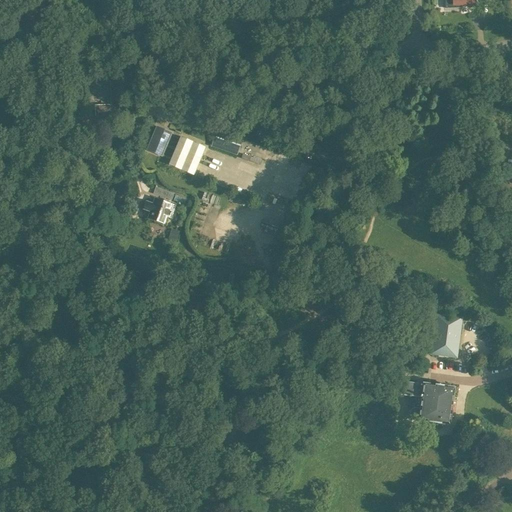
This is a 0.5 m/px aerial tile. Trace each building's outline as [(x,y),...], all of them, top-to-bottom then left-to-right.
[(94,106),(95,117),(123,116),(123,105),(124,105),(122,70),(93,71),(93,82),(110,81),(111,105),(94,106)] [(146,150),(160,156),(165,143),(167,144),(171,133),(158,128),(153,137),(152,137),(146,150)] [(240,146),(242,141),(216,132),(214,137),(209,149),(236,158),(240,146)] [(168,165),(193,176),(205,147),(179,137),(168,165)] [(264,155),(266,147),(249,141),(246,149),(264,155)] [(243,153),(241,161),(259,166),(261,159),(243,153)] [(173,207),(154,200),(153,205),(146,203),(143,209),(150,212),(148,218),(154,220),(153,222),(162,226),(166,216),(170,217),(173,207)] [(167,239),(175,242),(179,232),(171,229),(167,239)] [(183,268),(177,266),(176,269),(173,271),(170,270),(168,275),(180,279),(183,268)] [(457,342),(461,319),(451,318),(451,317),(445,316),(445,317),(435,315),(434,326),(430,325),(426,331),(423,353),(430,354),(430,355),(438,356),(447,358),(455,359),(456,351),(458,342),(457,342)] [(409,408),(410,410),(409,417),(411,420),(449,425),(454,388),(422,384),(422,385),(398,381),(396,395),(410,397),(409,408)]
